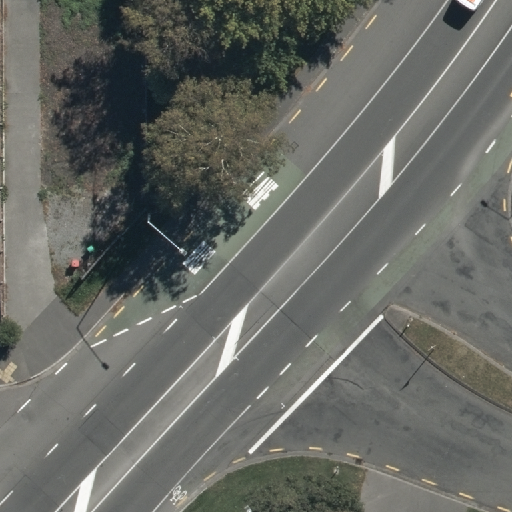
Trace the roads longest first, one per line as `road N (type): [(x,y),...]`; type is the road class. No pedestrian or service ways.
road 1 (secondary): [(318,249),(511,0)]
road 2 (residential): [(511,394),(435,345),(318,249)]
road 3 (residential): [(0,425),(174,403)]
road 4 (secondary): [(174,403),(74,511)]
